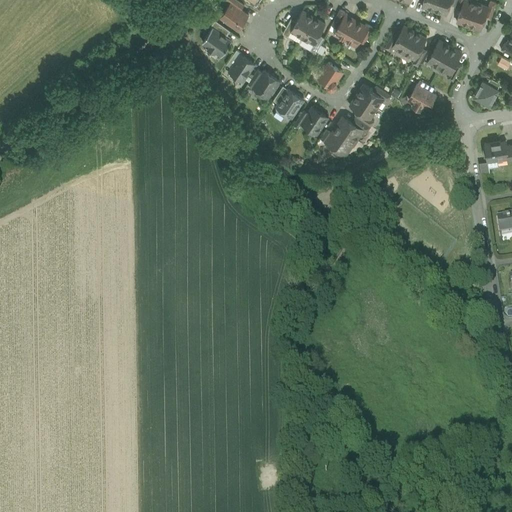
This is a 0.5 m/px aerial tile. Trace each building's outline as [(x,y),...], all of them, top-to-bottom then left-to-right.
[(230,3),(241,10),(244,6),(234,0),(226,0),(225,2),(229,4),(230,3)] [(437,0),(423,0),(422,5),(434,10),(437,0)] [(450,0),(437,0),(434,10),(446,14),(450,0)] [(477,2),(469,0),(463,0),(457,21),(469,25),(477,2)] [(489,7),(477,2),(469,25),(481,29),(489,7)] [(222,20),(238,30),(244,20),(245,20),(248,16),(241,10),(230,3),(229,4),(224,12),(226,14),(222,20)] [(337,27),(345,13),(345,11),(340,9),(331,24),(337,27)] [(303,37),(314,16),(303,10),(296,21),(291,31),(303,37)] [(345,38),(356,19),(345,13),(337,27),(334,32),(345,38)] [(303,37),(314,43),(319,34),(325,22),(314,16),(303,37)] [(291,31),(296,21),(291,18),(282,35),(288,38),(291,31)] [(345,38),(356,45),(359,40),(366,25),(356,19),(345,38)] [(215,22),(211,28),(212,29),(226,38),(230,33),(215,22)] [(367,24),(366,25),(359,40),(365,43),(373,27),(367,24)] [(401,57),(415,31),(404,25),(398,34),(392,47),(398,50),(396,54),(401,57)] [(215,53),(221,57),(231,42),(226,38),(212,29),(202,45),(208,49),(207,50),(214,55),(215,53)] [(398,34),(393,31),(384,48),(389,51),(392,47),(398,34)] [(409,56),(415,59),(422,46),(427,38),(415,31),(401,57),(407,60),(409,56)] [(325,37),(319,34),(314,43),(310,50),(316,53),(325,37)] [(428,61),(439,67),(451,46),(439,40),(434,49),(428,61)] [(511,48),(506,45),(504,44),(501,50),(511,55),(511,48)] [(427,49),(422,46),(415,59),(413,63),(418,66),(420,63),(427,50),(427,49)] [(434,49),(429,46),(427,50),(420,63),(425,65),(428,61),(434,49)] [(439,67),(450,73),(456,61),(461,52),(451,46),(439,67)] [(236,52),(226,67),(231,69),(241,55),(236,52)] [(236,78),(242,81),(254,64),(241,55),(231,69),(228,74),(229,77),(232,79),(235,79),(236,78)] [(497,65),(507,68),(510,60),(500,57),(497,65)] [(332,79),(336,80),(343,71),(329,61),(318,77),(327,83),(329,80),(332,79)] [(462,65),(456,61),(450,73),(447,78),(453,81),(462,65)] [(258,70),(248,85),(253,88),(263,73),(258,70)] [(264,95),(268,98),(280,80),(265,70),(263,73),(253,88),(256,90),(256,91),(256,95),(260,97),(263,97),(264,95)] [(336,84),(336,80),(332,79),(329,80),(327,83),(328,86),(331,88),(334,87),(336,84)] [(420,80),(417,85),(432,93),(435,88),(420,80)] [(474,96),(490,105),(498,89),(483,81),(474,96)] [(377,107),(384,96),(372,88),(364,83),(357,93),(377,107)] [(376,83),(372,88),(384,96),(388,99),(392,94),(376,83)] [(421,107),(427,110),(435,95),(432,93),(417,85),(409,100),(414,103),(413,105),(420,109),(421,107)] [(283,86),(273,101),(278,104),(288,89),(283,86)] [(401,92),(395,87),(391,93),(398,97),(401,92)] [(291,118),(304,98),(289,88),(288,89),(278,104),(276,107),(283,112),(283,113),(283,116),(287,119),(291,118)] [(377,107),(357,93),(350,104),(362,112),(369,118),(377,107)] [(301,123),(317,133),(328,115),(318,109),(318,108),(314,105),(309,112),(301,123)] [(304,109),(293,125),(298,128),(301,123),(309,112),(304,109)] [(362,112),(358,117),(371,126),(374,121),(369,118),(362,112)] [(346,157),(365,129),(355,122),(343,114),(331,130),(324,141),(324,142),(346,157)] [(367,131),(371,126),(358,117),(355,122),(365,129),(367,131)] [(327,128),(320,138),(324,141),(331,130),(327,128)] [(499,142),(485,145),(485,144),(484,144),(487,162),(497,160),(508,159),(509,158),(507,146),(506,140),(505,141),(500,142),(500,141),(499,142)] [(497,160),(487,162),(488,170),(498,168),(497,160)] [(511,212),(497,215),(496,215),(500,237),(501,236),(500,232),(509,231),(509,229),(511,228),(511,212)]
